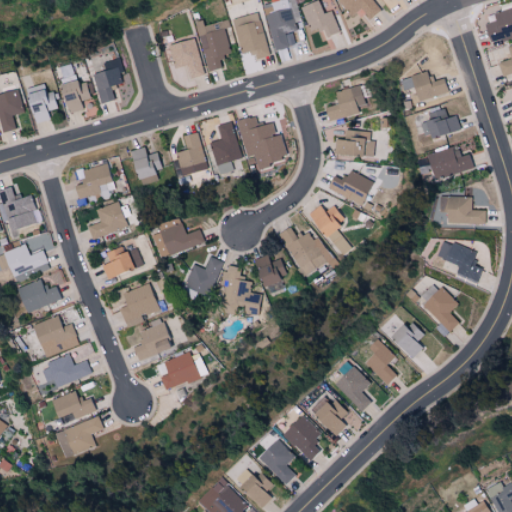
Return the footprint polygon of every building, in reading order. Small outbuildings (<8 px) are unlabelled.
[(274,50),(289,47),(285,33),(296,31),(294,23),(301,22),(295,0),(271,0),(272,3),(263,5),(274,50)] [(317,0),(301,7),(310,30),(318,27),(322,38),(339,32),(331,10),(323,13),(317,0)] [(338,0),(348,16),(362,8),(367,19),(378,12),(370,0),(338,0)] [(511,6),(492,12),(495,21),(484,24),(489,43),(511,36),(511,6)] [(233,18),(240,53),(252,51),(254,59),(268,56),(259,12),(233,18)] [(221,68),(219,57),(231,55),(224,21),(198,27),(209,71),(221,68)] [(168,44),(173,68),(188,65),(190,78),(203,75),(196,38),(168,44)] [(511,44),(506,47),(510,58),(497,63),(502,76),(511,72),(511,44)] [(114,100),(112,85),(121,84),(119,68),(94,72),(99,103),(114,100)] [(443,78),(431,81),(428,72),(400,79),(403,90),(414,87),(417,100),(447,93),(443,78)] [(86,82),(79,84),(78,79),(59,84),(68,114),(84,109),(82,101),(91,98),(86,82)] [(53,91),(47,92),(44,83),(25,88),(34,124),(49,120),(47,111),(58,108),(53,91)] [(364,104),(359,85),(334,92),(337,104),(324,108),(327,121),(358,113),(357,106),(364,104)] [(0,93),(0,122),(2,132),(16,129),(13,115),(24,112),(18,89),(0,93)] [(460,129),(456,115),(447,117),(445,110),(420,117),(426,139),(460,129)] [(236,121),(246,157),(253,156),(256,168),(287,159),(280,134),(275,135),(272,122),(257,126),(254,116),(236,121)] [(240,158),(232,122),(217,125),(221,140),(211,142),(217,174),(233,171),(231,160),(240,158)] [(333,153),(372,158),(374,141),(368,140),(369,132),(345,129),(343,140),(335,139),(333,153)] [(182,136),(186,150),(175,152),(181,176),(207,170),(198,132),(182,136)] [(426,154),(433,179),(473,168),(468,153),(460,156),(457,145),(426,154)] [(128,151),(135,179),(162,172),(157,152),(147,155),(145,147),(128,151)] [(112,182),(107,163),(77,171),(80,184),(74,186),(78,199),(101,193),(100,186),(112,182)] [(344,181),(332,176),(326,188),(361,204),(372,181),(349,170),(344,181)] [(36,223),(33,211),(36,210),(32,193),(14,198),(11,187),(0,189),(0,197),(8,230),(36,223)] [(484,224),(484,210),(471,209),(471,197),(440,196),(439,211),(445,212),(445,223),(484,224)] [(126,227),(117,201),(95,210),(100,222),(87,227),(91,240),(126,227)] [(334,227),(344,220),(332,205),(324,211),(319,205),(308,213),(340,256),(350,248),(334,227)] [(158,224),(160,232),(152,235),(160,258),(204,244),(200,230),(186,234),(180,217),(158,224)] [(303,276),(329,260),(311,229),(297,238),(290,226),(278,233),(303,276)] [(474,285),(481,269),(472,265),(477,253),(443,239),(436,257),(458,265),(453,276),(474,285)] [(2,254),(12,277),(33,269),(35,277),(50,271),(43,250),(30,255),(26,245),(2,254)] [(109,263),(102,265),(106,277),(142,266),(137,248),(124,252),(122,247),(106,252),(109,263)] [(252,259),(261,286),(286,278),(280,258),(269,262),(267,255),(252,259)] [(204,269),(192,264),(183,286),(208,296),(222,261),(209,256),(204,269)] [(260,294),(248,292),(251,280),(238,277),(241,268),(226,265),(221,285),(231,287),(228,303),(223,302),(221,311),(233,314),(235,304),(245,307),(244,312),(256,314),(260,294)] [(56,286),(46,290),(42,279),(17,288),(27,313),(61,299),(56,286)] [(143,321),(141,316),(159,310),(148,283),(121,294),(126,306),(119,309),(126,328),(143,321)] [(458,304),(441,286),(422,304),(449,332),(459,323),(449,312),(458,304)] [(32,325),(44,357),(79,345),(71,323),(62,327),(58,316),(32,325)] [(422,349),(416,341),(423,336),(411,320),(391,336),(409,359),(422,349)] [(171,347),(161,323),(137,332),(142,344),(133,348),(138,360),(171,347)] [(397,374),(387,365),(396,355),(377,338),(369,347),(374,352),(364,363),(387,384),(397,374)] [(199,378),(190,352),(162,361),(167,374),(159,376),(164,390),(199,378)] [(52,379),(55,387),(91,373),(86,360),(73,365),(69,355),(39,366),(45,382),(52,379)] [(335,383),(361,411),(371,402),(362,391),(370,384),(354,366),(335,383)] [(50,399),(56,418),(72,413),(73,418),(95,412),(91,398),(79,401),(76,391),(50,399)] [(347,412),(334,400),(331,404),(323,396),(309,411),(336,436),(346,426),(340,420),(347,412)] [(320,451),(312,443),(321,434),(303,415),(283,433),(309,461),(320,451)] [(54,433),(64,458),(94,446),(90,434),(103,429),(98,417),(54,433)] [(284,485),(303,467),(277,439),(258,457),(284,485)] [(273,484),(259,473),(255,478),(244,469),(233,484),(263,508),(271,497),(266,493),(273,484)] [(239,511),(246,506),(219,480),(199,500),(210,511),(239,511)] [(511,481),(502,487),(500,482),(486,489),(497,511),(511,511),(511,503),(510,500),(511,498),(511,481)]
